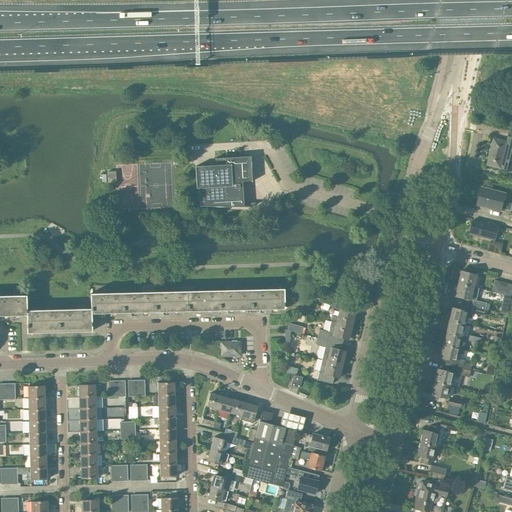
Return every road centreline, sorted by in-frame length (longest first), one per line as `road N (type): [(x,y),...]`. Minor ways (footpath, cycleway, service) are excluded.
road 1 (motorway): [(0,47),(511,32)]
road 2 (motorway): [(511,8),(0,23)]
road 3 (residential): [(256,386),(254,323),(123,326),(114,333),(113,361)]
road 4 (tertiary): [(389,440),(438,247)]
road 5 (tertiary): [(400,238),(352,429)]
road 6 (tertiary): [(438,247),(451,175),(455,71)]
road 7 (tertiary): [(455,71),(427,132),(400,238)]
road 8 (residential): [(191,511),(191,361)]
road 9 (residential): [(59,363),(64,511)]
